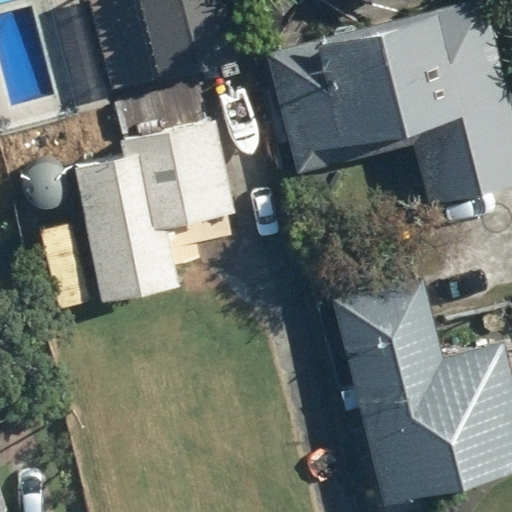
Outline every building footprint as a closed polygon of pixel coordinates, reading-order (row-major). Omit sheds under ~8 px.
[(0,0),(0,47),(30,41),(21,0),(0,0)] [(241,50),(227,0),(140,0),(155,59),(171,55),(174,66),(241,50)] [(444,0),(269,46),(301,165),(416,135),(433,198),(511,177),(511,87),(489,0),(444,0)] [(369,0),(328,0),(336,27),(374,14),(369,0)] [(78,157),(106,291),(182,276),(170,217),(239,203),(220,111),(211,113),(204,77),(108,97),(119,149),(78,157)] [(97,100),(53,110),(58,138),(102,130),(97,100)] [(360,383),(388,499),(417,492),(416,489),(511,464),(511,348),(508,334),(447,349),(426,270),(337,292),(347,332),(329,336),(342,387),(360,383)] [(0,507),(11,504),(0,470),(0,507)]
